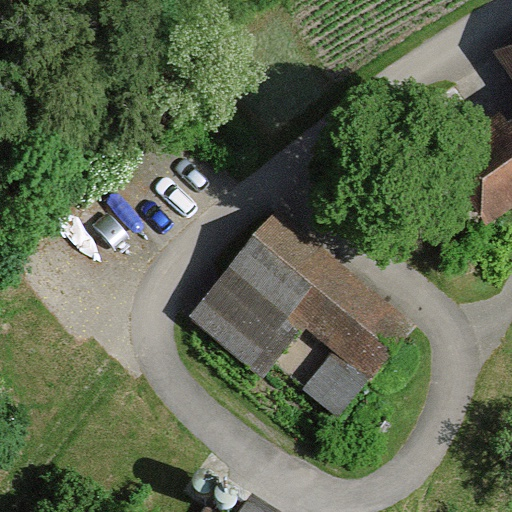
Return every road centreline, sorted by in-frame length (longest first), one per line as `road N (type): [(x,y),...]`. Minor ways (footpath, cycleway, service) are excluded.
road 1 (track): [(511,7),(442,43),(156,298),(165,378),(265,468),(352,511)]
road 2 (track): [(353,511),(428,462),(462,379),(426,293)]
road 3 (track): [(426,293),(268,193)]
